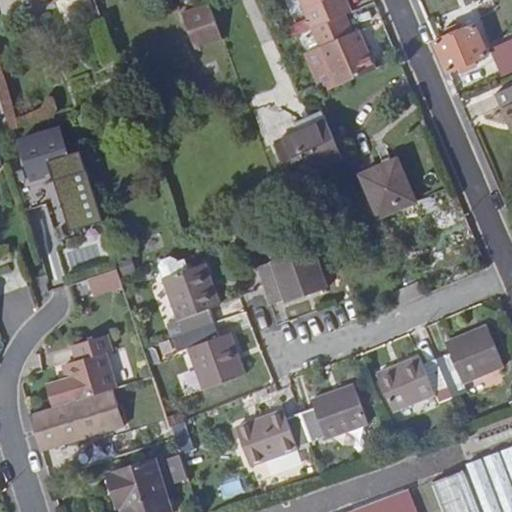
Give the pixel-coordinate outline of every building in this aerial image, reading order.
[(87,0),(91,9),(97,7),(94,0),(87,0)] [(349,14),(354,12),(349,0),(304,0),(316,28),(349,14)] [(197,51),(226,42),(212,4),(185,14),(197,51)] [(349,14),(316,28),(340,86),(378,69),(362,30),(356,32),(349,14)] [(449,35),(438,41),(451,72),(490,55),(477,25),(464,29),(462,25),(448,31),(449,35)] [(511,52),(498,59),(505,75),(511,72),(511,52)] [(511,84),(502,89),(511,112),(511,84)] [(297,122),(301,131),(328,120),(323,111),(297,122)] [(328,120),(301,131),(278,141),(295,180),(345,157),(328,120)] [(63,129),(23,140),(35,179),(73,167),(63,129)] [(399,161),(363,176),(382,217),(418,202),(399,161)] [(44,201),(40,185),(20,190),(24,206),(44,201)] [(45,207),(34,210),(45,243),(56,239),(45,207)] [(260,269),(273,304),(287,299),(288,301),(321,289),(306,248),(273,260),(274,264),(260,269)] [(189,333),(217,322),(211,307),(221,304),(206,262),(165,278),(180,319),(184,318),(189,333)] [(86,279),(93,298),(122,288),(116,269),(86,279)] [(222,336),(217,322),(189,333),(178,336),(182,352),(191,349),(206,389),(247,375),(232,333),(222,336)] [(456,353),(441,358),(452,386),(467,380),(468,384),(509,368),(493,327),(452,342),(456,353)] [(102,394),(117,389),(108,355),(112,353),(107,337),(76,346),(81,361),(68,365),(73,379),(50,386),(56,408),(79,401),(102,394)] [(452,386),(441,358),(429,363),(426,355),(383,371),(398,410),(440,394),(440,391),(452,386)] [(316,407),(302,413),(312,442),(325,437),(326,439),(370,425),(357,386),(314,402),(316,407)] [(31,415),(42,449),(71,440),(69,432),(91,424),(88,414),(107,409),(102,394),(79,401),(56,408),(31,415)] [(69,432),(71,440),(112,427),(107,409),(88,414),(91,424),(69,432)] [(312,442),(302,413),(289,418),(286,410),(239,427),(253,466),(301,449),(299,447),(312,442)] [(189,433),(177,437),(186,467),(198,463),(189,433)] [(511,511),(511,451),(435,480),(446,511),(511,511)] [(171,511),(155,459),(110,474),(122,511),(171,511)] [(419,511),(408,481),(325,511),(419,511)]
